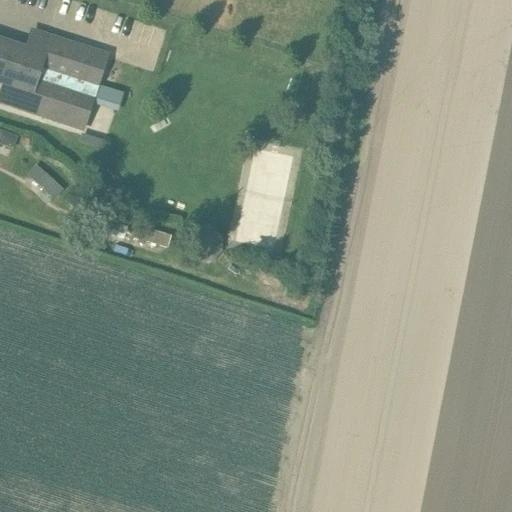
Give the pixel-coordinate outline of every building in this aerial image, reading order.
[(0,87),(12,91),(6,109),(81,132),(104,59),(29,35),(24,53),(0,44),(0,87)] [(0,130),(0,145),(13,150),(17,137),(0,130)] [(99,219),(95,230),(124,239),(127,228),(99,219)] [(142,228),(139,240),(167,249),(171,236),(142,228)] [(220,262),(220,228),(190,228),(190,262),(220,262)]
